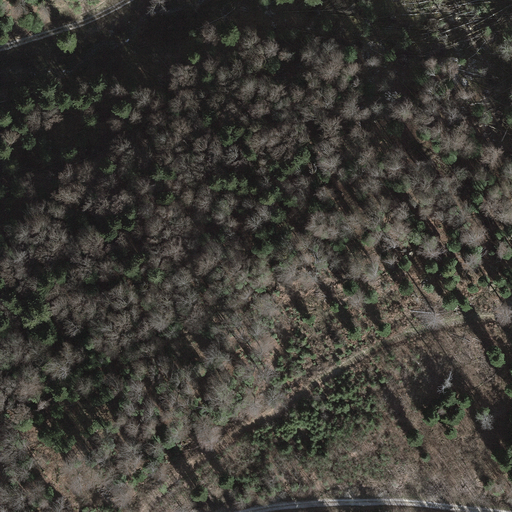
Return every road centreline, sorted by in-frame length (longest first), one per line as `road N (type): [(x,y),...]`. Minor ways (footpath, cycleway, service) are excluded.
road 1 (track): [(143,511),(171,477),(357,355),(433,324),(511,315)]
road 2 (trunk): [(0,359),(242,511)]
road 3 (track): [(232,511),(347,501),(501,511)]
road 4 (track): [(0,48),(128,0)]
